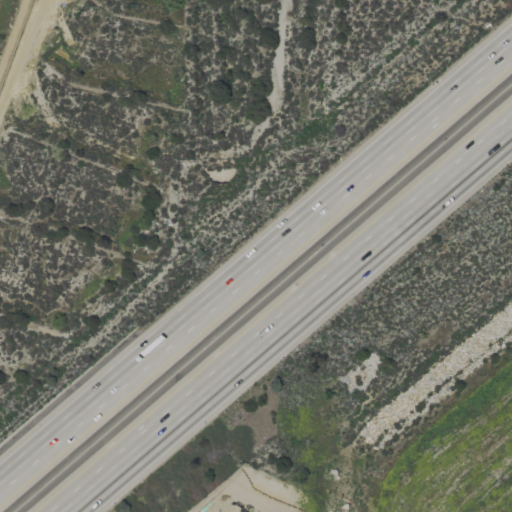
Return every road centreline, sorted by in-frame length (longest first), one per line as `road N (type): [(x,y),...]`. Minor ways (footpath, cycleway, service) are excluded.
road 1 (motorway): [(511,39),(0,480)]
road 2 (motorway): [(75,511),(511,136)]
